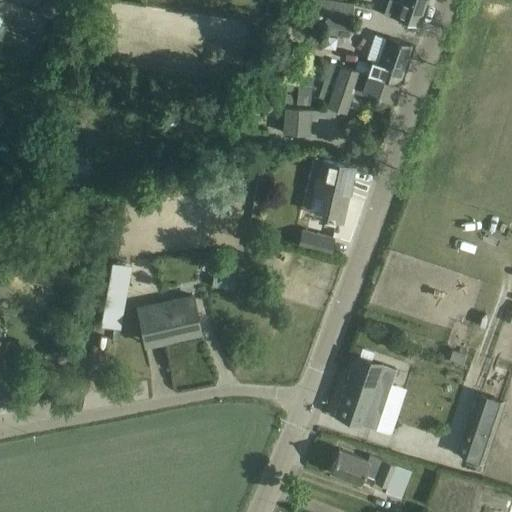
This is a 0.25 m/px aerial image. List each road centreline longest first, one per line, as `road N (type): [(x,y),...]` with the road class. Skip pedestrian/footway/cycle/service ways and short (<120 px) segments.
road 1 (unclassified): [(305,404),(444,0)]
road 2 (residential): [(0,439),(240,391),(305,404)]
